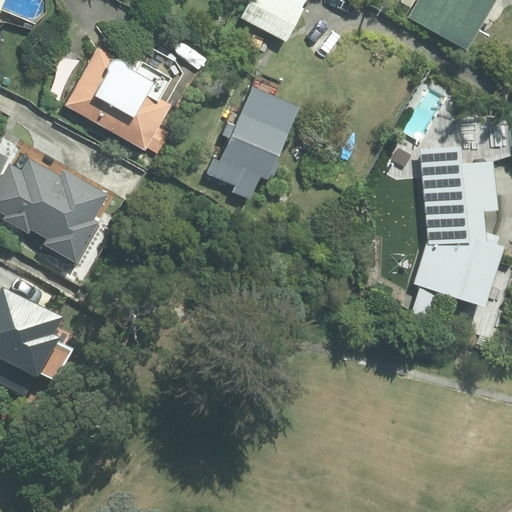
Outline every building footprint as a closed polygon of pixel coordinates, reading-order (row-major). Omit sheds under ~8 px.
[(304,8),(288,0),(250,0),(241,18),(287,42),(304,8)] [(419,0),(410,17),(470,50),(498,0),(419,0)] [(65,104),(147,151),(173,105),(163,100),(174,79),(145,62),(139,73),(123,65),(125,61),(98,46),(65,104)] [(267,180),(299,106),(252,86),(218,161),(211,158),(202,179),(248,200),(258,176),(267,180)] [(10,152),(0,168),(0,212),(67,251),(86,219),(80,216),(96,190),(52,165),(47,174),(10,152)] [(490,243),(487,213),(501,212),(496,161),(436,167),(440,209),(426,211),(428,229),(442,227),(444,242),(428,292),(491,311),(510,249),(490,243)] [(487,316),(460,308),(453,329),(481,338),(487,316)] [(64,342),(37,333),(27,367),(53,375),(64,342)]
